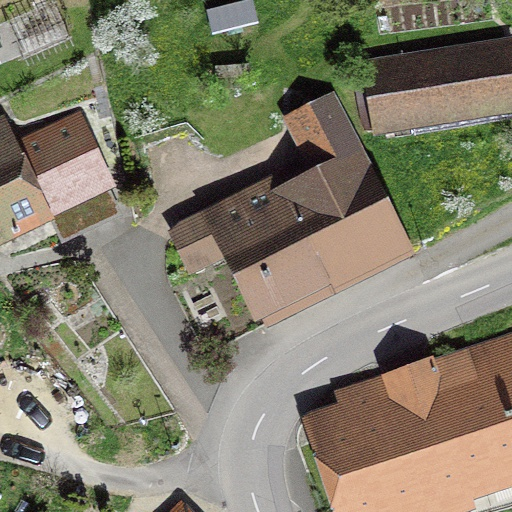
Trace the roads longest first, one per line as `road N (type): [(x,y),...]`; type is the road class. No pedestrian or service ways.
road 1 (tertiary): [(365,335),(302,372),(259,420),(249,466),(258,511)]
road 2 (residential): [(365,335),(406,279),(511,218)]
road 3 (tertiary): [(511,275),(365,335)]
